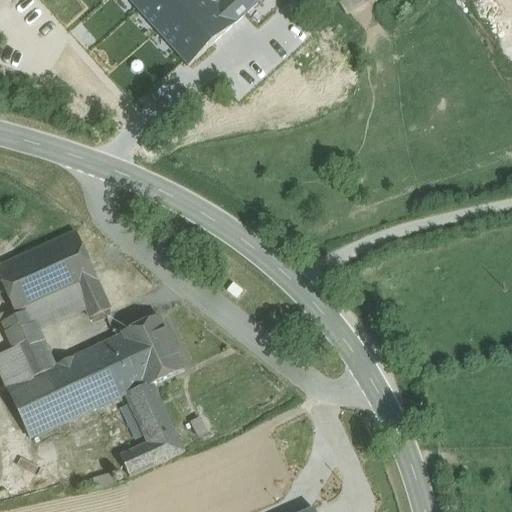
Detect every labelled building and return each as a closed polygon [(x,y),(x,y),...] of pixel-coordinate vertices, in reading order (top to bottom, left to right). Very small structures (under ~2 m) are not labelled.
[(124,0),(186,69),(264,0),(124,0)] [(343,16),(367,0),(334,0),(333,1),(343,16)] [(75,234),(0,268),(0,282),(11,307),(16,318),(17,319),(29,314),(77,292),(96,283),(97,283),(75,234)] [(96,283),(77,292),(85,311),(105,302),(96,283)] [(29,314),(38,333),(85,311),(77,292),(29,314)] [(105,302),(85,311),(91,322),(95,324),(110,316),(110,312),(105,302)] [(0,311),(0,322),(1,325),(16,318),(11,307),(0,311)] [(29,314),(17,319),(16,318),(1,325),(15,354),(42,341),(38,333),(29,314)] [(158,318),(121,335),(122,337),(95,349),(118,400),(125,397),(145,388),(146,389),(152,386),(183,372),(158,318)] [(42,341),(15,354),(22,369),(49,357),(42,341)] [(27,380),(6,390),(30,441),(118,400),(95,349),(54,368),(27,380)] [(15,354),(0,360),(0,375),(6,390),(27,380),(22,369),(15,354)] [(49,357),(22,369),(27,380),(54,368),(49,357)] [(152,386),(146,389),(145,388),(125,397),(130,407),(142,433),(147,445),(174,432),(152,386)] [(142,433),(130,407),(119,413),(131,438),(142,433)] [(207,434),(200,420),(189,425),(196,440),(207,434)] [(147,445),(120,458),(129,479),(184,453),(174,432),(147,445)]
